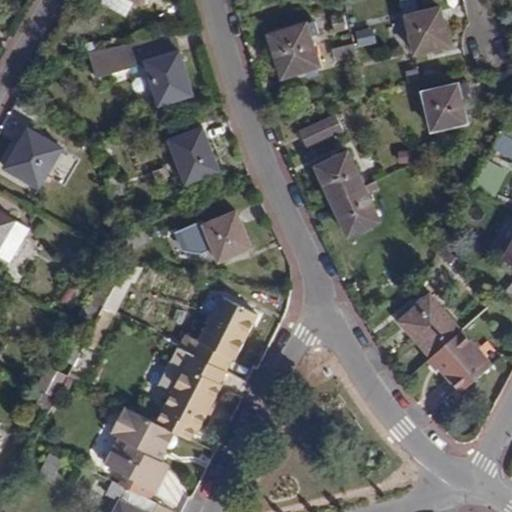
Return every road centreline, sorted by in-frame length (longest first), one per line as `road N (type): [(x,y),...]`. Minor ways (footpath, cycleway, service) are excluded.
road 1 (residential): [(215,0),(259,146),(321,294)]
road 2 (residential): [(321,294),(362,375),(402,429),(469,479)]
road 3 (residential): [(321,294),(217,511)]
